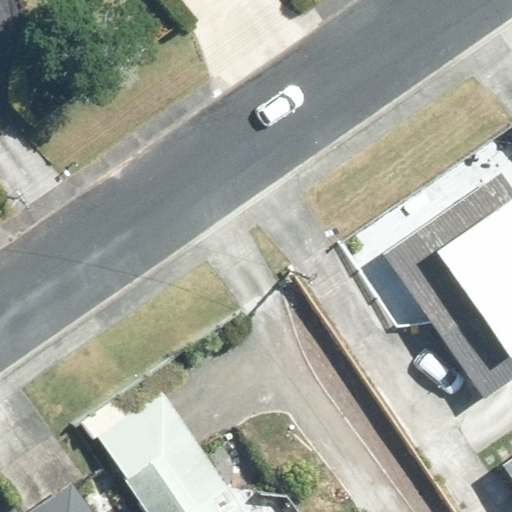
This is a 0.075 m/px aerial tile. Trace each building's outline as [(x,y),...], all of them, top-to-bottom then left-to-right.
[(111,0),(125,20),(154,0),(111,0)] [(511,203),(493,177),(376,257),(477,402),(511,377),(511,203)] [(235,511),(193,449),(125,495),(136,511),(235,511)] [(511,458),(497,469),(511,490),(511,458)] [(79,511),(66,494),(39,511),(79,511)]
